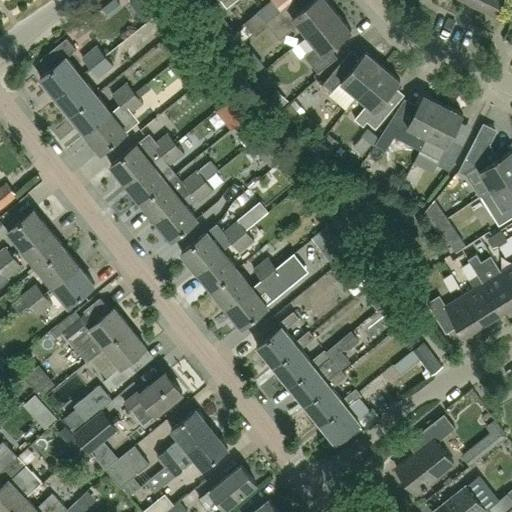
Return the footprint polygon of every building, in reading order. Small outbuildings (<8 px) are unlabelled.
[(156,0),(132,0),(130,2),(145,24),(164,11),(156,0)] [(308,35),(337,11),(327,0),(312,0),(300,10),(293,1),(266,22),(280,39),(299,25),(308,35)] [(271,0),(278,9),(288,0),(271,0)] [(477,0),(476,4),(495,15),(503,0),(477,0)] [(352,30),(337,11),(308,35),(316,46),(304,55),(318,73),(338,57),(330,47),(352,30)] [(257,12),(243,22),(251,32),(264,22),(257,12)] [(50,69),(41,76),(56,95),(82,75),(67,56),(77,48),(68,36),(41,58),(50,69)] [(84,57),(92,67),(106,55),(99,45),(84,57)] [(358,95),(383,66),(365,51),(347,73),(339,66),(324,84),(333,91),(339,84),(346,90),(349,87),(358,95)] [(174,67),(190,85),(206,72),(191,53),(174,67)] [(106,55),(92,67),(99,77),(114,65),(106,55)] [(364,126),(367,121),(376,128),(392,110),(382,102),(400,80),(383,66),(358,95),(368,103),(355,119),(364,126)] [(97,93),(82,75),(56,95),(71,114),(97,93)] [(113,94),(121,104),(136,92),(128,82),(113,94)] [(121,104),(112,111),(86,132),(101,151),(138,122),(130,113),(144,102),(136,92),(121,104)] [(97,93),(71,114),(86,132),(112,111),(97,93)] [(394,137),(420,150),(443,105),(423,95),(407,127),(402,124),(400,128),(390,121),(375,145),(385,152),(394,137)] [(290,104),(279,114),(291,127),(303,117),(290,104)] [(420,150),(439,160),(437,165),(449,171),(453,165),(462,146),(450,140),(463,115),(443,105),(420,150)] [(125,184),(151,163),(160,155),(175,143),(167,133),(153,145),(145,136),(136,144),(110,165),(125,184)] [(318,146),(328,154),(338,142),(328,135),(318,146)] [(480,196),(511,177),(511,176),(511,149),(511,150),(488,165),(481,154),(487,143),(476,138),(459,171),(467,175),(480,196)] [(175,143),(160,155),(168,165),(183,153),(175,143)] [(140,202),(166,181),(151,163),(125,184),(140,202)] [(182,183),(190,192),(205,180),(197,171),(182,183)] [(511,176),(511,177),(480,196),(498,226),(511,217),(511,176)] [(205,180),(190,192),(198,202),(213,190),(205,180)] [(140,202),(155,221),(181,200),(166,181),(140,202)] [(0,209),(16,196),(5,183),(0,187),(0,209)] [(43,207),(55,223),(70,212),(58,196),(43,207)] [(181,200),(155,221),(171,240),(197,219),(181,200)] [(23,249),(49,228),(33,209),(7,231),(23,249)] [(223,233),(231,243),(246,231),(238,221),(223,233)] [(23,249),(38,268),(64,246),(49,228),(23,249)] [(196,271),(222,250),(207,231),(181,252),(196,271)] [(246,231),(231,243),(239,252),(254,240),(246,231)] [(460,236),(450,243),(456,251),(466,244),(460,236)] [(333,265),(348,252),(335,237),(320,250),(333,265)] [(511,252),(511,248),(507,240),(498,245),(505,256),(511,252)] [(38,268),(53,286),(79,265),(64,246),(38,268)] [(0,251),(0,267),(14,257),(6,247),(0,251)] [(196,271),(211,289),(237,268),(222,250),(196,271)] [(352,254),(335,268),(344,279),(361,265),(352,254)] [(477,274),(482,283),(501,313),(511,305),(511,289),(501,271),(495,262),(484,268),(476,254),(468,259),(470,263),(477,274)] [(14,257),(0,267),(0,270),(7,279),(22,266),(14,257)] [(253,270),(261,279),(276,267),(268,258),(253,270)] [(482,283),(477,274),(470,263),(462,268),(469,279),(468,280),(473,288),(464,294),(483,324),(501,313),(482,283)] [(511,264),(501,271),(511,289),(511,264)] [(79,265),(53,286),(69,305),(94,283),(79,265)] [(276,267),(261,279),(252,287),(227,308),(242,327),(268,306),(259,295),(268,288),(269,289),(284,277),(276,267)] [(211,289),(227,308),(252,287),(237,268),(211,289)] [(443,280),(450,291),(458,286),(451,274),(443,280)] [(21,295),(29,305),(44,293),(36,283),(21,295)] [(44,293),(29,305),(37,315),(52,303),(44,293)] [(483,324),(464,294),(445,306),(439,296),(426,304),(446,334),(458,326),(464,336),(483,324)] [(105,347),(130,328),(113,307),(95,323),(87,313),(63,332),(71,342),(89,327),(105,347)] [(293,311),(278,323),(280,326),(256,345),(273,365),(298,345),(295,342),(285,330),(299,319),(293,311)] [(130,328),(105,347),(121,367),(103,381),(111,391),(135,372),(127,363),(146,348),(130,328)] [(313,364),(310,361),(301,349),(314,338),(308,331),(295,342),(298,345),(273,365),(288,385),(313,364)] [(50,332),(42,342),(55,352),(63,343),(50,332)] [(351,332),(326,352),(324,350),(310,361),(313,364),(288,385),(304,404),(329,384),(326,380),(340,369),(330,357),(338,351),(349,351),(359,343),(351,332)] [(423,342),(412,350),(389,368),(396,378),(419,359),(431,376),(442,367),(423,342)] [(344,403),(342,399),(332,387),(346,376),(340,369),(326,380),(329,384),(304,404),(319,423),(344,403)] [(142,424),(182,392),(165,371),(139,392),(138,391),(125,402),(142,424)] [(112,400),(100,384),(73,406),(86,421),(112,400)] [(344,403),(319,423),(335,443),(360,422),(348,407),(361,396),(355,388),(342,399),(344,403)] [(37,412),(48,424),(57,416),(46,404),(37,412)] [(153,477),(212,429),(196,409),(171,429),(178,438),(157,456),(165,466),(152,476),(153,477)] [(104,410),(75,434),(91,452),(119,428),(104,410)] [(453,427),(444,415),(421,433),(429,442),(396,468),(416,493),(454,463),(436,441),(453,427)] [(228,448),(212,429),(153,477),(152,476),(146,482),(154,492),(195,459),(203,468),(228,448)] [(475,463),(511,441),(505,430),(469,452),(475,463)] [(0,472),(18,456),(3,440),(0,442),(0,472)] [(134,476),(149,464),(134,445),(105,469),(129,496),(141,486),(134,476)] [(0,511),(9,511),(25,498),(42,482),(18,456),(0,472),(0,481),(2,484),(0,486),(0,511)] [(225,508),(256,484),(241,465),(199,499),(208,509),(219,500),(225,508)] [(484,511),(486,511),(466,485),(432,511),(484,511)] [(84,511),(97,501),(88,491),(67,510),(65,511),(84,511)] [(65,511),(67,510),(52,493),(35,509),(25,498),(9,511),(65,511)] [(491,511),(503,511),(505,510),(511,504),(511,498),(507,493),(489,508),(491,511)] [(167,494),(144,511),(167,511),(176,505),(167,494)] [(279,511),(269,499),(252,511),(279,511)] [(176,505),(167,511),(188,511),(189,511),(181,501),(176,505)]
